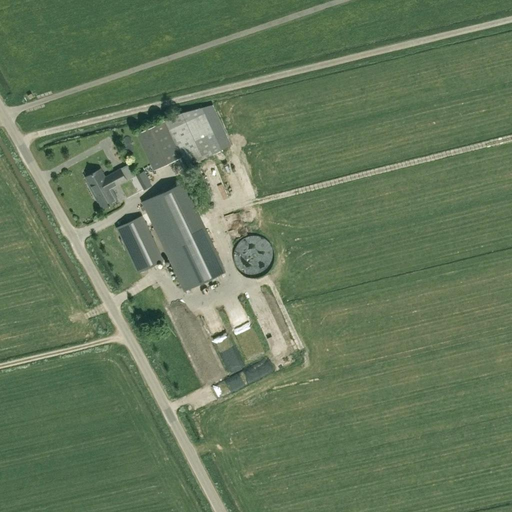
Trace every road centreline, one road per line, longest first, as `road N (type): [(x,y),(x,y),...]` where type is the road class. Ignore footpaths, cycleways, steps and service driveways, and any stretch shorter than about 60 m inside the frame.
road 1 (track): [(109,305),(164,271),(184,308),(234,284),(215,212),(511,136)]
road 2 (unclassified): [(219,511),(0,108)]
road 3 (track): [(126,334),(0,366)]
